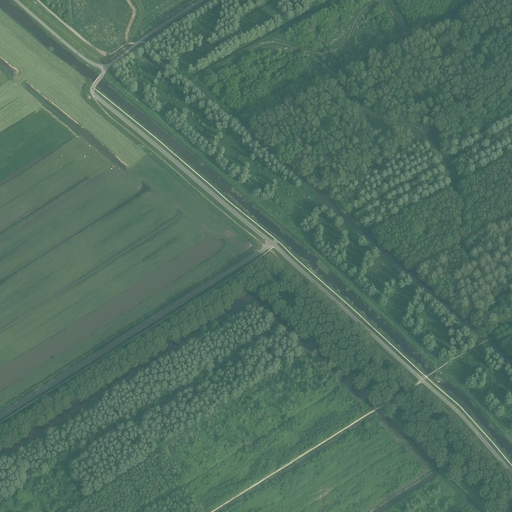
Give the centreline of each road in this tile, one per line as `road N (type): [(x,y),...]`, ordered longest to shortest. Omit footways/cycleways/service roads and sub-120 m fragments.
road 1 (unknown): [(511,479),(420,382),(91,90)]
road 2 (unknown): [(0,408),(262,243)]
road 3 (unknown): [(213,0),(147,43),(108,55),(36,0)]
